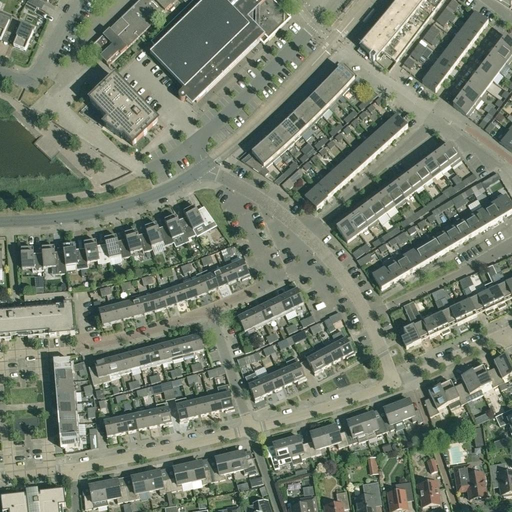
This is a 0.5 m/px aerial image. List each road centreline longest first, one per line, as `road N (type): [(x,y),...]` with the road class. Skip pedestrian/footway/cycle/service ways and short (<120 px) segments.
road 1 (residential): [(204,166),(148,198),(95,213),(0,221)]
road 2 (residential): [(253,428),(75,468)]
road 3 (residential): [(345,52),(212,174)]
road 4 (residential): [(41,354),(134,337),(210,311)]
road 5 (residential): [(435,118),(304,231)]
road 6 (residential): [(369,317),(511,244)]
road 7 (unclassified): [(306,33),(194,144)]
road 8 (residential): [(394,382),(253,428)]
road 9 (residential): [(435,118),(510,17)]
road 10 (residential): [(253,428),(210,311)]
road 11 (residential): [(394,382),(506,335)]
